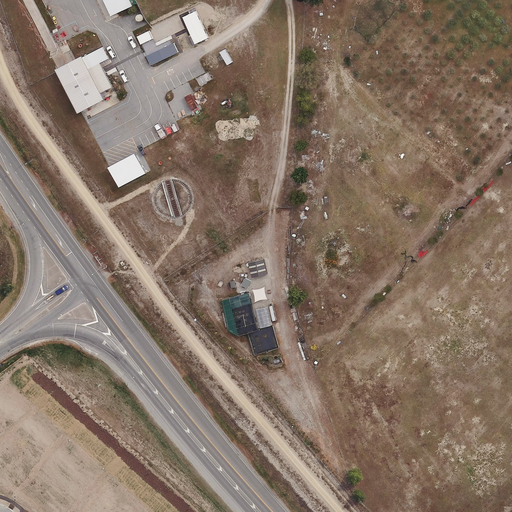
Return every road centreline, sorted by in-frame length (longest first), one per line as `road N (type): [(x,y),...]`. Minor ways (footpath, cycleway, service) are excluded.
road 1 (primary): [(167,384),(84,331),(14,332)]
road 2 (primary): [(14,332),(34,266),(13,171)]
road 3 (primary): [(167,384),(274,511)]
road 4 (track): [(259,0),(234,25),(147,71)]
road 5 (primary): [(87,279),(167,384)]
road 6 (primary): [(13,171),(87,279)]
